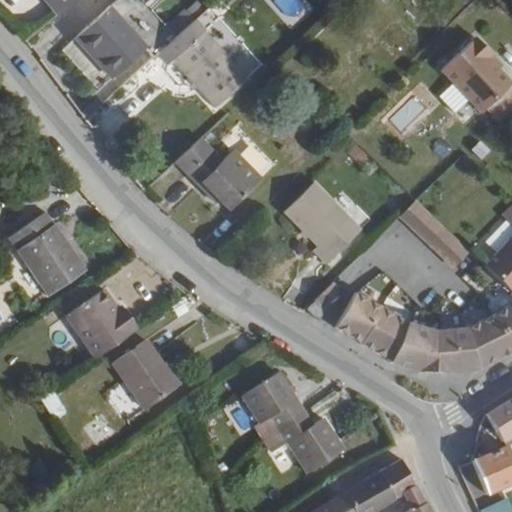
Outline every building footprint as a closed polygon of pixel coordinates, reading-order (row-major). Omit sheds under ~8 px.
[(51,0),(49,2),(60,17),(79,0),(51,0)] [(146,51),(154,60),(158,57),(176,40),(141,0),(118,0),(76,37),(113,80),(146,51)] [(176,40),(158,57),(167,68),(173,63),(215,111),(248,82),(196,23),(176,40)] [(494,63),(478,45),(443,78),(484,121),(489,116),(498,127),(511,114),(511,98),(510,96),(511,93),(511,88),(491,66),(494,63)] [(205,133),(180,155),(213,192),(216,190),(230,206),(262,177),(235,146),(224,155),(205,133)] [(310,181),(278,209),(311,245),(307,249),(319,263),(356,231),(310,181)] [(479,298),(494,282),(483,271),(417,205),(400,219),(479,298)] [(54,218),(15,244),(55,302),(94,276),(54,218)] [(494,282),(511,299),(511,242),(483,271),(494,282)] [(328,284),(307,302),(317,314),(334,291),(328,284)] [(68,323),(97,367),(139,337),(124,314),(119,317),(106,298),(68,323)] [(430,381),(459,379),(491,369),(511,356),(511,310),(487,324),(463,335),(430,337),(414,332),(403,330),(394,324),(374,313),(348,298),(327,334),(356,349),(355,351),(377,364),(386,368),(386,369),(430,381)] [(299,310),(308,323),(316,315),(307,305),(299,310)] [(149,347),(116,371),(148,417),(182,394),(149,347)] [(279,440),(307,422),(280,381),(245,404),(262,431),(270,426),(279,440)] [(52,388),(38,398),(51,417),(66,407),(52,388)] [(511,408),(500,416),(487,424),(503,449),(511,443),(511,408)] [(315,434),(307,422),(279,440),(266,452),(273,463),(288,454),(307,483),(344,459),(324,428),(315,434)] [(34,479),(49,472),(42,457),(27,464),(34,479)] [(511,472),(506,457),(473,469),(481,491),(484,500),(511,490),(511,484),(510,477),(511,476),(511,472)] [(403,504),(413,499),(399,471),(379,482),(393,510),(403,504)] [(342,504),(346,511),(390,511),(393,510),(379,482),(359,494),(342,504)] [(480,506),(481,511),(511,511),(511,508),(508,497),(480,506)] [(406,511),(419,511),(413,499),(403,504),(406,511)]
